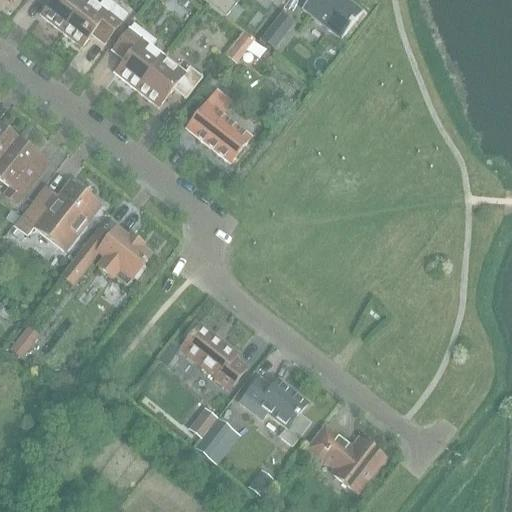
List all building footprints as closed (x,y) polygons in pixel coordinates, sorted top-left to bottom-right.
[(61,34),(86,0),(48,0),(52,2),(40,18),(61,34)] [(88,0),(86,0),(61,34),(81,50),(91,36),(104,46),(127,16),(106,0),(104,0),(98,7),(88,0)] [(230,0),(201,0),(225,18),(236,4),(230,0)] [(344,0),(309,0),(301,11),(341,42),(362,14),(344,0)] [(274,51),(294,26),(281,16),(261,41),(274,51)] [(136,93),(163,58),(151,49),(156,42),(133,25),(116,47),(129,57),(114,76),(136,93)] [(235,43),(225,56),(236,65),(254,41),(244,32),(235,43)] [(163,58),(136,93),(158,110),(173,91),(185,101),(202,79),(189,68),(184,75),(163,58)] [(217,91),(207,105),(186,132),(230,166),(251,139),(222,117),(232,103),(217,91)] [(0,163),(18,142),(0,127),(0,163)] [(37,157),(18,142),(0,163),(0,181),(10,190),(4,197),(15,207),(48,166),(37,157)] [(64,255),(101,208),(70,183),(53,204),(42,195),(15,230),(27,240),(34,231),(64,255)] [(115,232),(110,239),(99,231),(61,278),(73,288),(98,256),(105,261),(98,270),(112,281),(114,279),(126,289),(134,280),(137,282),(146,270),(143,268),(150,259),(140,251),(142,248),(131,239),(128,242),(115,232)] [(229,392),(247,369),(234,360),(237,356),(223,345),(224,344),(214,337),(213,337),(199,326),(179,351),(216,381),(215,382),(229,392)] [(259,380),(239,405),(261,422),(267,416),(286,431),(281,438),(294,448),(311,427),(298,417),(307,405),(277,382),(271,390),(259,380)] [(216,421),(205,412),(190,431),(201,440),(216,421)] [(216,468),(240,438),(218,421),(195,451),(216,468)] [(331,476),(357,496),(384,460),(359,440),(352,450),(325,429),(308,450),(335,471),(331,476)] [(261,472),(248,489),(260,498),(273,481),(261,472)]
